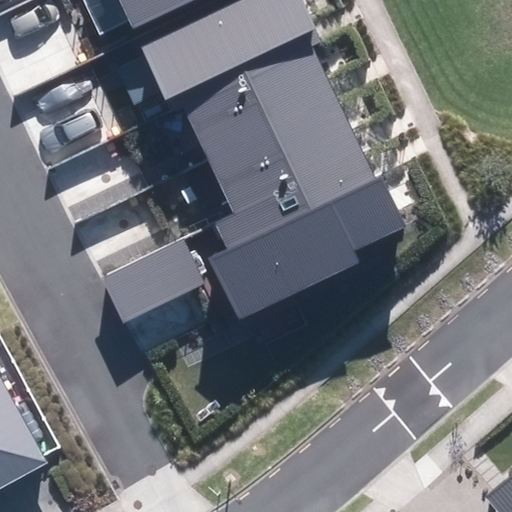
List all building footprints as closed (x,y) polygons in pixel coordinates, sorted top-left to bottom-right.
[(127,20),(131,29),(192,0),(82,0),(98,34),(127,20)] [(238,0),(140,47),(165,99),(177,94),(234,212),(215,222),(228,248),(207,258),(237,321),(360,262),(354,248),(409,222),(385,173),(375,177),(307,34),(319,29),(304,0),(238,0)] [(123,323),(204,284),(182,238),(101,278),(123,323)] [(0,488),(51,460),(0,369),(0,488)] [(511,511),(511,472),(485,495),(499,511),(511,511)]
